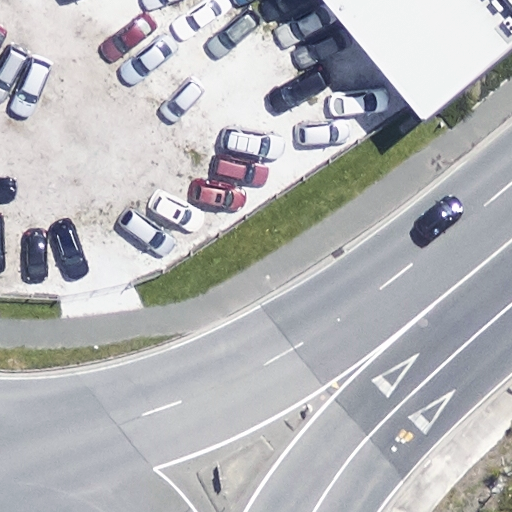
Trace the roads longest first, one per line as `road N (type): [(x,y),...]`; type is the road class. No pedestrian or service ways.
road 1 (trunk): [(43,471),(511,229)]
road 2 (trunk): [(511,255),(339,435),(279,511)]
